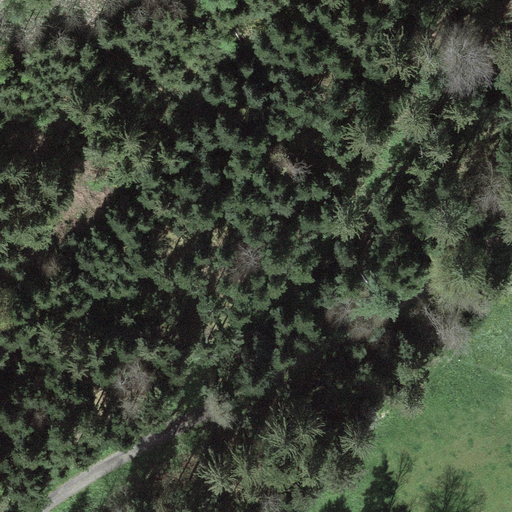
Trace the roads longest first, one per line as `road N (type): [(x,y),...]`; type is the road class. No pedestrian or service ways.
road 1 (track): [(36,511),(511,229)]
road 2 (track): [(494,0),(306,255),(181,388),(163,434)]
